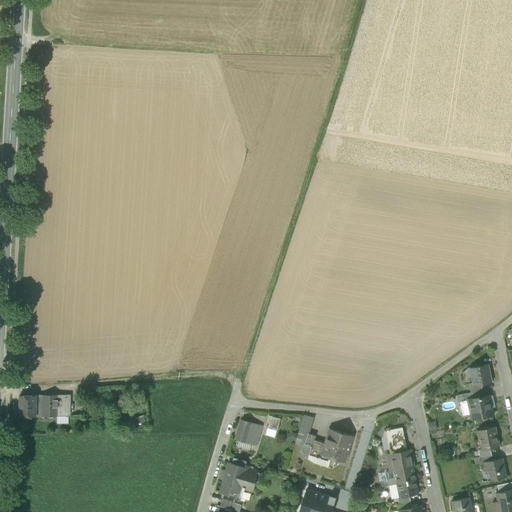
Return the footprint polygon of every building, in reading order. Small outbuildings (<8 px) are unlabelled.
[(473,383),(474,386),(481,385),(491,383),(489,373),(488,374),(486,365),(470,368),(473,383)] [(469,384),(471,393),(482,391),(481,385),(474,386),(473,383),(469,384)] [(483,391),(482,391),(471,393),(457,396),(458,403),(469,400),(484,397),(483,391)] [(58,395),(42,395),(42,411),(42,417),(58,416),(58,395)] [(58,395),(58,416),(68,416),(68,395),(58,395)] [(19,417),(36,417),(36,411),(36,396),(20,396),(19,417)] [(469,400),(473,420),(492,415),(488,396),(484,397),(469,400)] [(265,428),(277,431),(280,419),(269,416),(265,428)] [(295,442),(305,445),(308,433),(313,418),(303,416),(295,442)] [(236,439),(257,445),(262,427),(241,421),(236,439)] [(483,449),(483,450),(490,448),(499,447),(495,427),(477,431),(479,440),(481,440),(483,449)] [(390,454),(406,455),(400,428),(385,431),(386,436),(389,449),(390,454)] [(402,428),(400,428),(406,455),(410,454),(409,450),(407,450),(402,428)] [(322,456),(344,463),(353,436),(330,429),(325,443),(321,456),(322,456)] [(316,436),(308,433),(305,445),(311,447),(309,455),(321,459),(322,456),(321,456),(325,443),(314,440),(316,436)] [(478,450),(479,457),(491,454),(490,448),(483,450),(483,449),(478,450)] [(388,460),(391,471),(393,470),(393,471),(413,467),(410,454),(406,455),(390,454),(391,458),(388,460)] [(493,460),(491,454),(479,457),(473,458),(475,465),(484,463),(483,462),(493,460)] [(233,458),(232,464),(244,467),(246,462),(233,458)] [(489,474),(491,481),(506,478),(504,470),(501,458),(493,460),(483,462),(484,463),(486,474),(489,474)] [(220,493),(229,495),(230,491),(236,493),(238,487),(242,488),(241,491),(243,492),(244,488),(252,491),(256,479),(254,479),(256,471),(244,468),(244,467),(232,464),(229,463),(220,493)] [(393,471),(396,484),(416,480),(413,467),(393,471)] [(389,486),(396,484),(393,471),(393,470),(391,471),(386,472),(389,486)] [(419,494),(416,480),(396,484),(399,498),(409,496),(419,494)] [(511,482),(501,485),(503,492),(511,490),(511,482)] [(299,511),(330,511),(331,511),(335,498),(307,489),(299,511)] [(495,494),(497,502),(499,511),(504,511),(511,510),(511,490),(503,492),(495,494)] [(220,507),(232,510),(234,502),(235,499),(224,496),(220,507)] [(397,498),(399,504),(411,502),(409,496),(399,498),(397,498)] [(451,502),(453,511),(472,511),(469,498),(451,502)] [(234,502),(232,510),(240,511),(242,505),(234,502)] [(411,506),(411,502),(399,504),(397,505),(398,511),(412,508),(411,506)]
